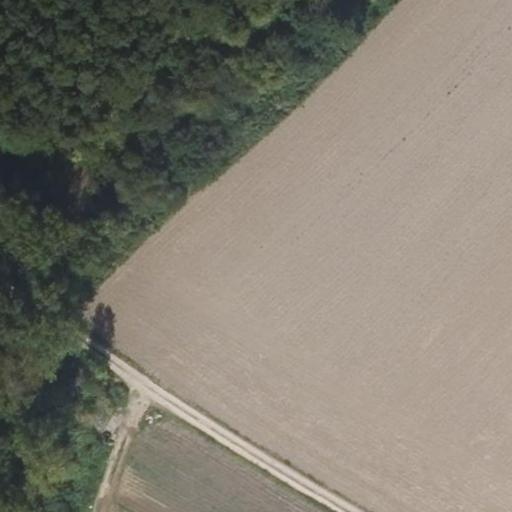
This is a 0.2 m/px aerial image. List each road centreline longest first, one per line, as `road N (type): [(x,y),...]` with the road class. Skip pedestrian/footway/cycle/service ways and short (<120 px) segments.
road 1 (track): [(341,511),(0,302)]
road 2 (track): [(124,374),(121,418),(87,511)]
